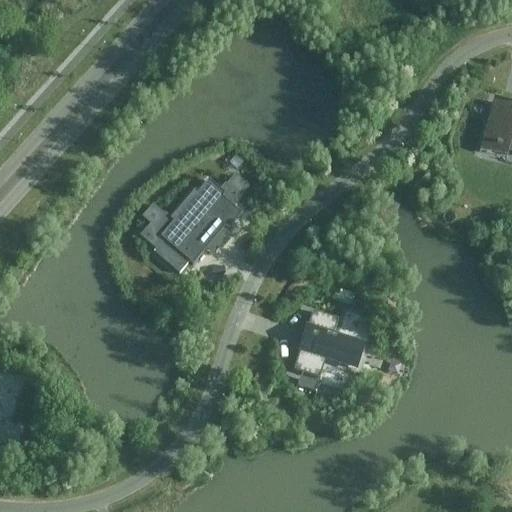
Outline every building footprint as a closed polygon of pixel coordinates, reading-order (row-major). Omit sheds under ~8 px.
[(511,108),(493,103),(479,153),(481,154),(484,144),(496,147),(495,149),(500,151),(500,149),(509,151),(510,146),(511,146),(511,108)] [(229,165),(237,172),(245,164),(237,157),(229,165)] [(227,187),(225,189),(239,200),(241,198),(249,189),(235,177),(227,187)] [(173,224),(160,240),(193,267),(225,230),(228,232),(241,216),(222,200),(225,197),(208,183),(198,195),(195,192),(170,222),(173,224)] [(153,207),(142,220),(150,227),(161,214),(153,207)] [(312,313),(293,372),(319,381),(325,361),(345,367),(353,343),(333,336),(338,321),(312,313)]
